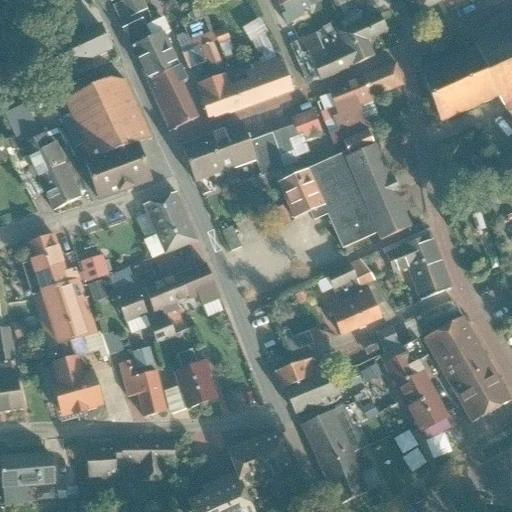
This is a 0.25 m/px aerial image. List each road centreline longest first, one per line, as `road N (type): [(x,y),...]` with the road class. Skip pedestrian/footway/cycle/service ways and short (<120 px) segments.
road 1 (residential): [(511,376),(438,233),(411,48)]
road 2 (residential): [(275,411),(204,429),(0,434)]
road 3 (residential): [(275,411),(180,180)]
road 4 (residential): [(0,245),(180,180)]
road 5 (residential): [(164,148),(96,0)]
road 6 (residential): [(164,148),(306,95)]
